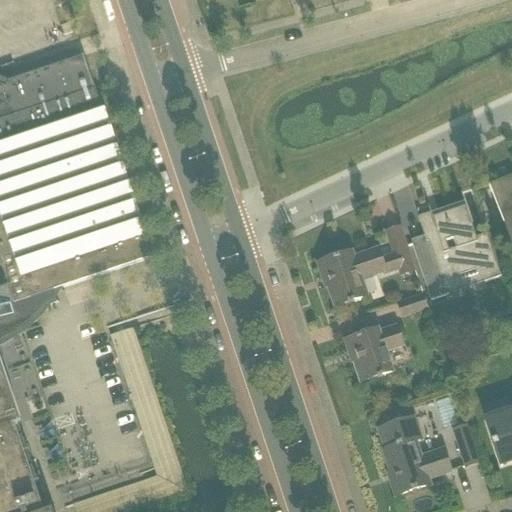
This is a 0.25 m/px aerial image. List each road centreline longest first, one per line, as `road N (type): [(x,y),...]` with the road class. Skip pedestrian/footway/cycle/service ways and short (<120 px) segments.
road 1 (residential): [(239,239),(511,112)]
road 2 (residential): [(184,73),(467,0)]
road 3 (tertiary): [(332,511),(239,239)]
road 4 (tertiary): [(207,249),(296,511)]
road 5 (tertiary): [(153,82),(207,249)]
road 6 (tertiary): [(239,239),(184,73)]
